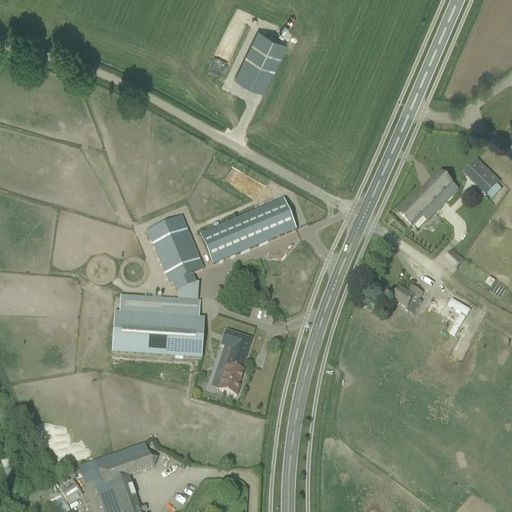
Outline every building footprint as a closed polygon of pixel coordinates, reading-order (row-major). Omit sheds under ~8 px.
[(258,31),(239,71),(234,80),(262,94),(267,85),(286,45),(258,31)] [(486,197),(500,183),(477,161),(463,174),(486,197)] [(440,173),(399,215),(406,222),(412,228),(414,226),(418,230),(427,221),(427,222),(458,191),(447,180),(440,173)] [(488,200),(478,210),(484,216),(494,206),(488,200)] [(212,267),(296,232),(283,202),(199,237),(212,267)] [(180,218),(146,233),(168,286),(172,284),(176,294),(195,285),(191,276),(203,271),(180,218)] [(252,281),(253,277),(237,275),(236,283),(238,283),(236,293),(250,295),(253,281),(252,281)] [(392,301),(406,309),(405,311),(413,316),(421,303),(417,301),(422,293),(411,287),(407,294),(399,289),(392,301)] [(200,302),(177,301),(120,297),(119,315),(114,314),(111,355),(201,361),(204,320),(199,320),(200,302)] [(451,301),(448,307),(467,318),(470,312),(451,301)] [(482,322),(473,344),(496,353),(501,342),(505,344),(509,333),(482,322)] [(250,340),(225,331),(220,347),(226,349),(220,369),(217,368),(213,380),(221,382),(218,391),(235,397),(239,386),(238,386),(243,371),(240,370),(250,340)] [(139,511),(127,477),(152,468),(156,459),(148,454),(98,471),(102,485),(94,488),(102,510),(109,508),(110,511),(139,511)] [(11,462),(4,463),(6,481),(13,480),(11,462)] [(73,481),(58,490),(69,506),(83,497),(73,481)] [(12,496),(16,507),(52,494),(49,484),(12,496)] [(60,497),(53,499),(56,511),(61,511),(65,511),(60,497)]
